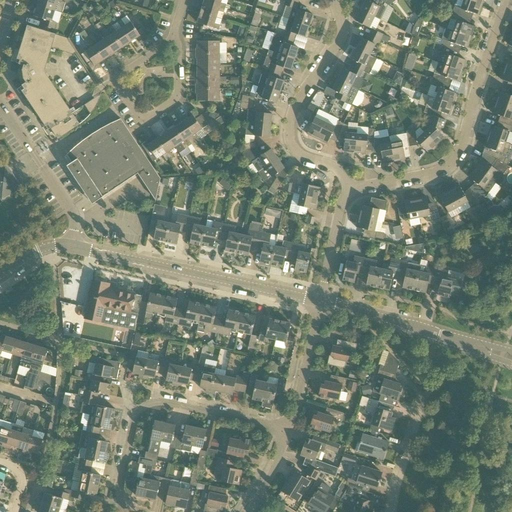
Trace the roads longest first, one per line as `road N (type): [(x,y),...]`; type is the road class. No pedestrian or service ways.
road 1 (residential): [(348,189),(435,172),(454,159),(504,0)]
road 2 (residential): [(288,430),(150,404),(131,426),(116,498),(124,511)]
road 3 (residential): [(319,301),(69,245)]
road 4 (residential): [(348,189),(332,168),(295,152),(287,134),(294,105),(339,39),(333,0)]
road 5 (residential): [(511,358),(319,301)]
road 6 (residential): [(69,245),(74,215),(0,103)]
road 7 (residential): [(114,80),(136,115),(172,101),(174,42)]
road 8 (residential): [(288,430),(319,301)]
road 9 (residential): [(393,511),(427,388)]
